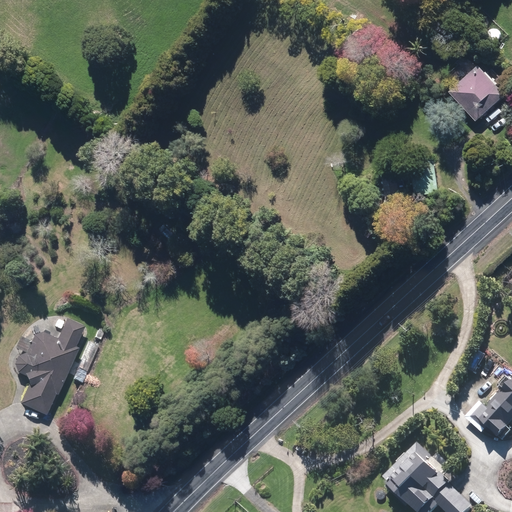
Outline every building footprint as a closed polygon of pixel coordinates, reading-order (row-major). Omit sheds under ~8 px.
[(452,90),(480,120),(509,95),(480,64),(452,90)] [(441,190),(437,158),(415,161),(420,194),(441,190)] [(404,201),(399,163),(386,165),(391,203),(404,201)] [(20,371),(26,374),(31,379),(31,386),(23,403),(46,413),(55,394),(58,395),(80,350),(75,347),(83,330),(66,322),(58,338),(38,329),(31,342),(25,355),(18,357),(16,364),(20,371)] [(511,381),(479,417),(511,446),(511,445),(511,381)] [(401,462),(386,479),(421,511),(434,511),(441,506),(447,511),(467,511),(475,504),(477,503),(444,471),(448,467),(421,442),(410,453),(401,462)]
